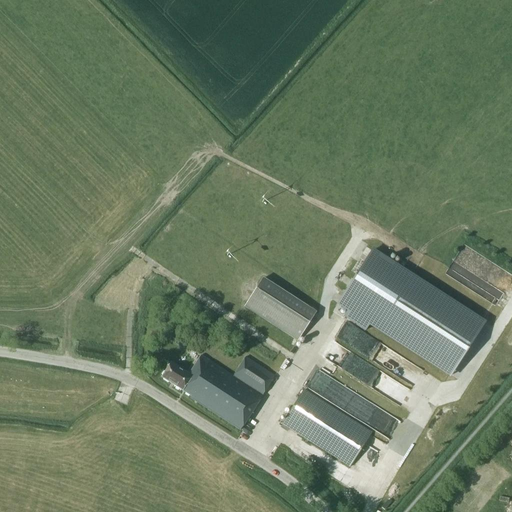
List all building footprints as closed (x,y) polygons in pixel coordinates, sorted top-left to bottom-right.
[(372,251),(338,303),(348,309),(344,316),(365,330),(370,323),(451,376),(484,323),(372,251)] [(446,274),(496,304),(504,291),(454,261),(446,274)] [(298,340),(300,336),(316,311),(264,276),(245,307),(298,340)] [(344,326),(338,335),(380,364),(390,349),(361,330),(358,335),(344,326)] [(336,342),(327,356),(335,362),(345,348),(336,342)] [(240,430),(275,376),(245,357),(233,376),(201,355),(187,376),(181,372),(182,370),(170,363),(162,377),(184,391),(184,392),(191,396),(190,398),(240,430)] [(403,370),(400,378),(414,384),(422,367),(405,360),(402,369),(403,370)] [(371,412),(373,409),(331,383),(325,393),(352,410),(371,422),(371,421),(373,421),(376,415),(371,412)] [(282,423),(351,467),(373,433),(305,389),(282,423)] [(382,427),(384,433),(387,431),(390,438),(398,434),(395,426),(391,427),(390,424),(382,427)]
